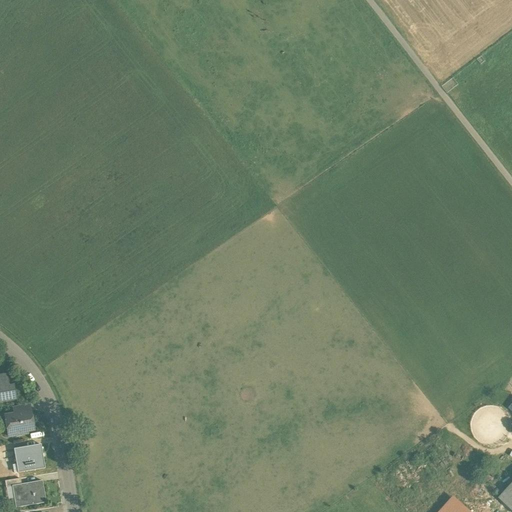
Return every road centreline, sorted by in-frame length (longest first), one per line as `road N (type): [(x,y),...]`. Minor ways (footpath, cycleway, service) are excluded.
road 1 (track): [(370,0),(511,181)]
road 2 (residential): [(0,340),(38,379),(60,426),(77,511)]
